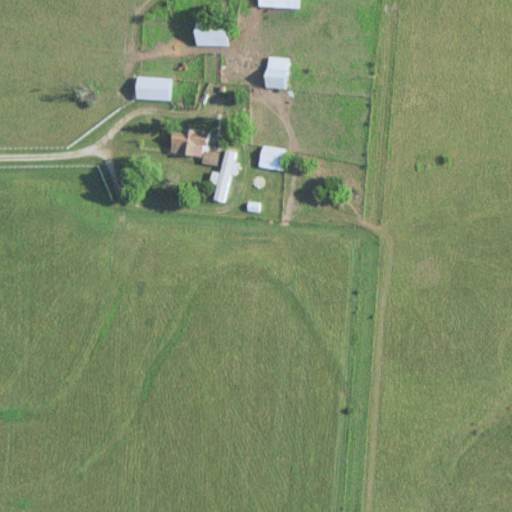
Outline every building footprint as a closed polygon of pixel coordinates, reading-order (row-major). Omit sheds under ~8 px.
[(299,0),(257,0),(258,7),(299,8),(299,0)] [(228,45),(228,20),(194,20),(194,45),(228,45)] [(265,88),(287,88),(287,57),(265,57),(265,88)] [(169,100),(169,77),(135,77),(135,100),(169,100)] [(206,131),(170,130),(170,154),(202,155),(201,164),(217,164),(217,151),(206,151),(206,131)] [(226,203),(238,153),(221,150),(214,183),(216,184),(212,200),(226,203)] [(284,150),(260,150),(260,169),(284,169),(284,150)]
